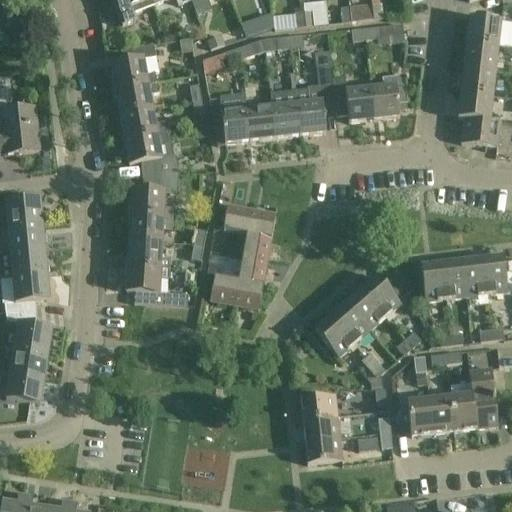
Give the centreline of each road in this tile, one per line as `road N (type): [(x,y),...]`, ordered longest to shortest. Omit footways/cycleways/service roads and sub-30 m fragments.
road 1 (residential): [(0,446),(50,440),(72,416),(91,179)]
road 2 (residential): [(91,179),(66,0)]
road 3 (residential): [(432,154),(442,0)]
